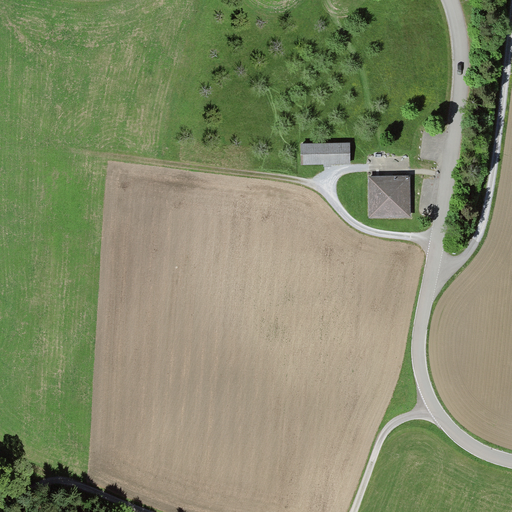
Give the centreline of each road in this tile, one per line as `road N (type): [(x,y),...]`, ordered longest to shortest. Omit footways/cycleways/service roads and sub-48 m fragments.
road 1 (track): [(437,239),(361,227),(321,189),(298,180),(94,155)]
road 2 (track): [(431,268),(460,260),(479,237),(511,48)]
road 3 (track): [(146,511),(63,479),(0,508)]
road 4 (track): [(438,413),(405,417),(387,429),(353,511)]
